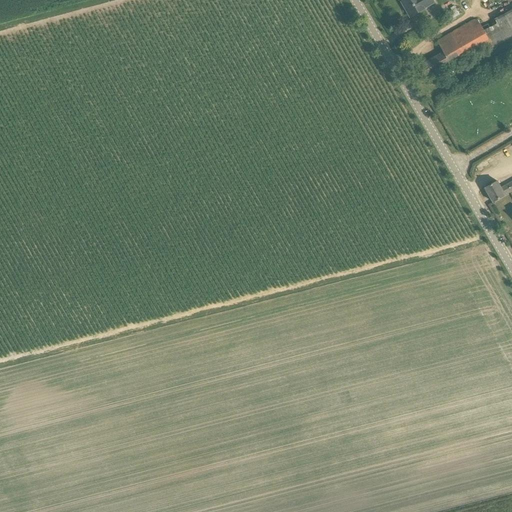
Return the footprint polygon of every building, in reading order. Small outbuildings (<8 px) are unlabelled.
[(435,4),(432,0),(402,0),(404,2),(402,3),(411,18),(425,10),(423,6),(427,3),(429,7),(435,4)] [(511,8),(495,17),(498,23),(491,27),(495,36),(501,33),(504,38),(511,33),(511,8)] [(439,43),(445,54),(451,66),(489,45),(480,27),(477,22),(439,43)] [(425,80),(451,66),(445,54),(419,68),(425,80)] [(505,195),(511,191),(511,183),(502,189),(498,181),(485,188),(494,203),(506,196),(505,195)]
